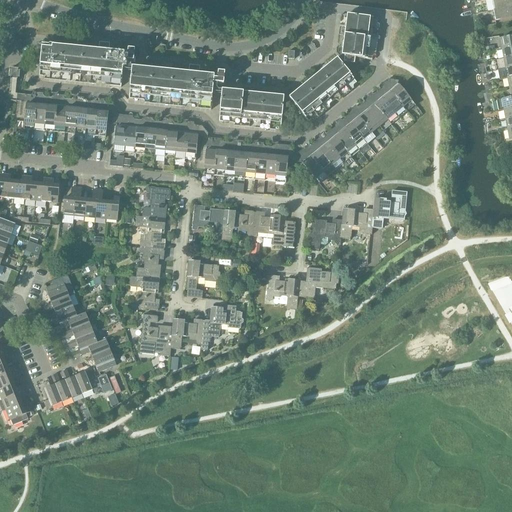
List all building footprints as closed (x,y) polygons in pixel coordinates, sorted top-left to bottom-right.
[(511,0),(491,0),(493,10),(511,6),(511,0)] [(511,6),(493,10),(495,21),(511,18),(511,6)] [(355,58),(362,59),(368,18),(347,15),(342,56),(338,60),(337,59),(289,99),(302,115),(350,75),(342,65),(344,63),(354,64),(355,58)] [(511,36),(500,39),(501,49),(511,46),(511,36)] [(135,51),(128,50),(125,50),(124,54),(42,46),(40,67),(122,75),(123,68),(126,69),(127,62),(134,63),(135,51)] [(511,46),(501,49),(503,59),(511,57),(511,46)] [(511,57),(503,59),(505,69),(511,67),(511,57)] [(132,69),(130,89),(212,98),(214,85),(223,86),(225,74),(215,72),(214,77),(132,69)] [(110,87),(121,88),(122,78),(111,76),(110,87)] [(398,84),(389,91),(405,111),(414,104),(398,84)] [(389,91),(381,98),(397,117),(405,111),(389,91)] [(220,112),(282,118),(284,98),(222,92),(220,112)] [(381,98),(374,104),(390,124),(397,117),(381,98)] [(501,100),(503,110),(511,108),(511,98),(501,100)] [(24,127),(34,128),(37,103),(26,102),(24,127)] [(34,128),(45,129),(47,104),(37,103),(34,128)] [(45,129),(55,130),(57,105),(47,104),(45,129)] [(374,104),(366,111),(382,130),(390,124),(374,104)] [(55,130),(65,131),(67,106),(57,105),(55,130)] [(65,131),(75,132),(78,107),(67,106),(65,131)] [(75,132),(85,133),(88,108),(78,107),(75,132)] [(85,133),(95,134),(98,109),(88,108),(85,133)] [(511,108),(503,110),(505,120),(511,118),(511,108)] [(98,109),(95,134),(106,135),(109,110),(98,109)] [(366,111),(358,117),(374,137),(382,130),(366,111)] [(358,117),(350,124),(366,143),(374,137),(358,117)] [(350,124),(342,130),(358,150),(366,143),(350,124)] [(114,150),(124,151),(127,126),(116,125),(114,150)] [(124,151),(134,152),(137,127),(127,126),(124,151)] [(134,152),(145,153),(147,128),(137,127),(134,152)] [(145,153),(155,154),(157,129),(147,128),(145,153)] [(155,154),(165,155),(167,130),(157,129),(155,154)] [(165,155),(175,156),(178,131),(167,130),(165,155)] [(342,130),(334,137),(350,156),(358,150),(342,130)] [(175,156),(185,157),(188,132),(178,131),(175,156)] [(188,132),(185,157),(196,158),(198,133),(188,132)] [(334,137),(326,143),(342,163),(350,156),(334,137)] [(326,143),(318,150),(334,169),(342,163),(326,143)] [(204,173),(214,174),(217,149),(206,148),(204,173)] [(214,174),(224,175),(227,150),(217,149),(214,174)] [(224,175),(235,176),(237,151),(227,150),(224,175)] [(318,150),(310,156),(326,176),(334,169),(318,150)] [(235,176),(245,177),(247,152),(237,151),(235,176)] [(245,177),(255,178),(257,153),(247,152),(245,177)] [(255,178),(265,179),(267,154),(257,153),(255,178)] [(265,179),(275,180),(278,155),(267,154),(265,179)] [(278,155),(275,180),(286,181),(288,156),(278,155)] [(124,157),(117,156),(117,161),(110,161),(110,166),(123,168),(124,157)] [(326,176),(310,156),(302,163),(318,182),(326,176)] [(3,198),(14,199),(16,182),(10,181),(11,176),(6,176),(3,198)] [(14,199),(25,200),(27,178),(22,177),(22,183),(16,182),(14,199)] [(25,200),(36,201),(37,184),(32,184),(32,178),(27,178),(25,200)] [(36,201),(46,203),(49,180),(44,179),(43,185),(37,184),(36,201)] [(49,180),(46,203),(58,204),(59,186),(53,186),(54,180),(49,180)] [(224,183),(224,190),(244,191),(245,184),(224,183)] [(62,215),(74,217),(77,188),(72,188),(71,199),(64,198),(62,215)] [(74,217),(85,218),(86,200),(81,200),(82,189),(77,188),(74,217)] [(143,209),(142,218),(165,220),(166,209),(164,209),(165,200),(169,200),(170,190),(146,188),(146,191),(147,193),(150,193),(149,201),(151,201),(150,209),(143,209)] [(85,218),(95,219),(98,190),(93,190),(92,201),(86,200),(85,218)] [(95,219),(106,220),(108,202),(102,202),(103,191),(98,190),(95,219)] [(375,200),(374,211),(372,228),(381,229),(383,216),(391,217),(391,219),(404,221),(406,193),(392,191),(392,198),(399,198),(398,204),(385,203),(386,201),(375,200)] [(108,202),(106,220),(117,221),(119,209),(124,210),(124,204),(119,204),(120,198),(114,198),(114,203),(108,202)] [(213,233),(222,234),(224,212),(214,211),(214,213),(204,212),(205,208),(194,207),(192,231),(196,231),(197,230),(198,227),(205,228),(205,226),(213,226),(213,233)] [(343,212),(342,222),(341,239),(350,240),(351,227),(360,228),(360,230),(367,231),(366,233),(368,235),(372,235),(372,228),(374,211),(364,210),(363,214),(354,213),(354,211),(343,210),(343,212)] [(249,236),(252,237),(255,213),(244,212),(244,216),(235,215),(235,213),(224,212),(222,234),(221,241),(231,242),(232,228),(241,229),(240,231),(248,232),(247,235),(249,236)] [(0,230),(11,235),(15,225),(4,220),(6,215),(0,213),(0,230)] [(255,213),(252,237),(256,237),(257,236),(258,233),(265,234),(265,232),(273,232),(272,246),(293,248),(295,223),(284,222),(285,218),(274,217),(274,219),(265,218),(265,214),(255,213)] [(140,245),(140,248),(164,250),(165,240),(161,240),(162,231),(164,231),(165,220),(142,218),(136,217),(135,227),(148,228),(148,236),(145,236),(144,243),(142,243),(140,245)] [(341,239),(342,222),(332,221),(332,225),(323,224),(323,222),(312,221),(309,249),(319,250),(319,245),(325,246),(328,243),(328,240),(335,241),(335,243),(337,245),(340,246),(341,239)] [(0,242),(8,245),(11,235),(0,230),(0,242)] [(137,269),(136,278),(159,280),(160,270),(158,269),(159,260),(163,261),(164,250),(140,248),(140,252),(141,253),(143,254),(143,261),(145,261),(144,269),(137,269)] [(189,262),(186,290),(188,291),(187,298),(202,299),(203,292),(195,291),(197,278),(205,279),(205,281),(217,283),(219,267),(199,265),(200,263),(189,262)] [(245,262),(244,269),(252,270),(253,263),(245,262)] [(305,283),(299,282),(298,297),(314,299),(315,285),(323,286),(323,289),(336,290),(337,274),(318,272),(318,270),(307,269),(305,283)] [(80,289),(81,292),(102,284),(101,277),(92,280),(94,284),(80,289)] [(159,280),(136,278),(130,277),(129,287),(142,288),(142,297),(139,296),(138,303),(136,303),(134,305),(134,308),(158,311),(159,300),(155,300),(156,291),(158,291),(159,280)] [(298,297),(299,282),(288,281),(288,283),(279,282),(279,278),(269,277),(267,300),(270,301),(272,299),(272,297),(279,298),(280,295),(288,296),(287,310),(296,310),(297,309),(297,300),(298,297)] [(47,294),(51,304),(69,297),(63,282),(46,289),(48,293),(47,294)] [(53,309),(55,314),(73,307),(69,297),(51,304),(43,308),(45,313),(53,309)] [(210,322),(204,321),(202,345),(201,345),(201,350),(208,351),(208,343),(210,343),(210,337),(218,338),(220,325),(228,326),(228,328),(240,329),(242,313),(235,313),(236,307),(226,306),(226,312),(222,311),(223,309),(212,308),(210,322)] [(57,319),(60,324),(77,317),(73,307),(55,314),(47,318),(49,323),(57,319)] [(70,326),(72,331),(90,324),(85,313),(77,317),(60,324),(62,329),(70,326)] [(160,356),(170,357),(171,349),(173,328),(162,327),(162,329),(149,328),(150,322),(157,323),(157,317),(143,315),(141,335),(140,337),(140,339),(141,339),(139,354),(141,354),(154,355),(154,352),(161,353),(160,356)] [(173,320),(173,328),(171,349),(180,350),(181,337),(190,338),(190,340),(197,341),(196,343),(198,345),(201,345),(202,345),(204,321),(194,320),(193,324),(184,323),(184,321),(173,320)] [(74,336),(76,341),(94,334),(90,324),(72,331),(64,334),(66,339),(74,336)] [(78,346),(80,351),(98,344),(97,343),(94,334),(76,341),(68,344),(70,349),(78,346)] [(90,353),(92,358),(110,350),(106,340),(97,343),(98,344),(80,351),(82,356),(90,353)] [(0,354),(12,350),(10,345),(0,349),(0,354)] [(0,354),(0,366),(6,364),(3,359),(14,355),(12,350),(0,354)] [(110,350),(92,358),(99,373),(105,370),(103,366),(114,361),(110,350)] [(0,366),(0,378),(20,370),(18,365),(8,370),(6,364),(0,366)] [(0,389),(14,384),(12,379),(22,375),(20,370),(0,378),(0,389)] [(61,373),(65,381),(72,399),(82,395),(75,377),(70,379),(66,371),(61,373)] [(97,388),(90,371),(75,377),(82,395),(97,388)] [(51,377),(55,385),(62,403),(72,399),(65,381),(60,383),(56,375),(51,377)] [(106,375),(97,379),(100,386),(101,387),(105,386),(110,384),(106,375)] [(116,375),(111,377),(117,393),(122,391),(116,375)] [(0,389),(0,396),(2,401),(28,390),(26,385),(16,390),(14,384),(0,389)] [(62,403),(55,385),(44,389),(49,401),(44,403),(47,409),(62,403)] [(2,401),(6,411),(22,404),(20,399),(30,395),(28,390),(2,401)] [(112,405),(119,403),(117,394),(110,396),(112,405)] [(22,404),(6,411),(10,421),(11,421),(13,426),(28,420),(26,415),(31,413),(29,408),(24,410),(22,404)]
